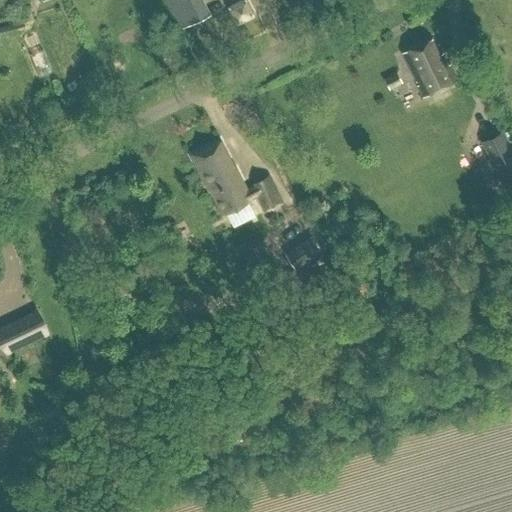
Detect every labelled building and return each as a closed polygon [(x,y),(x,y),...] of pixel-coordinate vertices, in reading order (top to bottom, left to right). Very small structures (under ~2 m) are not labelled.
[(203,18),(193,0),(167,0),(181,29),(203,18)] [(445,66),(431,38),(400,53),(423,98),(458,80),(450,63),(445,66)] [(402,82),(397,72),(384,78),(388,88),(402,82)] [(511,179),(511,148),(502,129),(479,140),(501,184),(511,179)] [(234,167),(221,139),(191,153),(209,191),(211,190),(222,212),(251,199),(251,197),(257,195),(264,210),(283,201),(270,175),(251,184),(253,188),(248,191),(236,166),(234,167)] [(322,251),(315,238),(287,254),(294,267),(322,251)] [(20,319),(0,328),(0,336),(7,352),(30,341),(47,333),(36,311),(20,319)]
